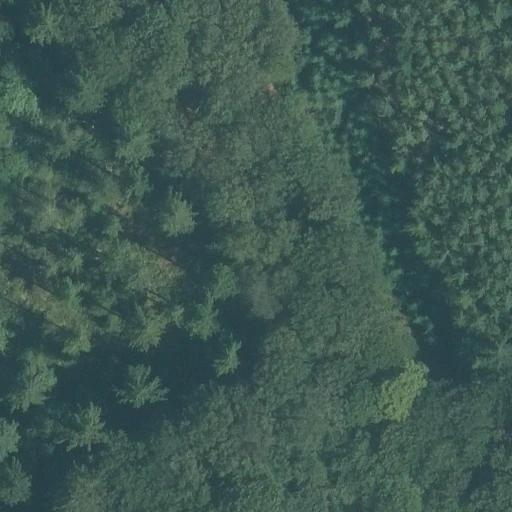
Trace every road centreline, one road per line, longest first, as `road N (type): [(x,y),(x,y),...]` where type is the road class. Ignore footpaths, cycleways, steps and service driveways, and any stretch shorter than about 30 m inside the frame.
road 1 (track): [(48,0),(218,224),(288,365),(309,438)]
road 2 (track): [(108,511),(511,364)]
